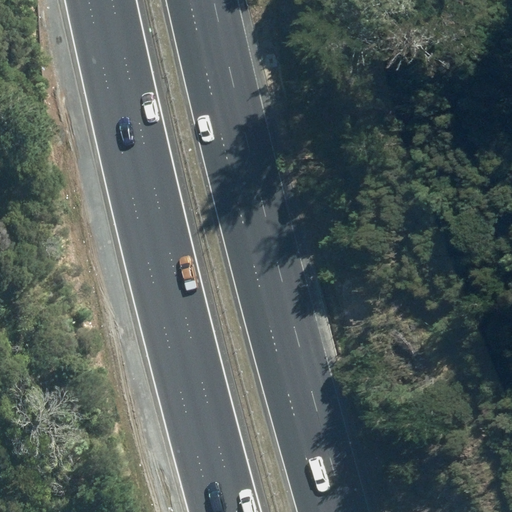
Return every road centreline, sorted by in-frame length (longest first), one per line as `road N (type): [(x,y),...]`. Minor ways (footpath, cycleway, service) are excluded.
road 1 (motorway): [(202,0),(266,302),(323,511)]
road 2 (motorway): [(223,511),(102,0)]
